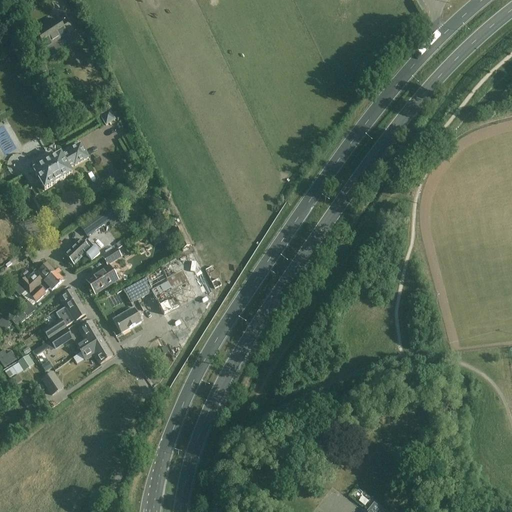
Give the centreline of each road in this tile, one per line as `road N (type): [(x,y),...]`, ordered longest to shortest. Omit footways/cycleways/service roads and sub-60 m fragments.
road 1 (primary): [(482,0),(410,68),(252,272),(172,427),(153,511)]
road 2 (primary): [(179,511),(200,431),(305,248),(365,162),(454,59),(511,7)]
road 3 (track): [(511,428),(499,395),(473,371),(415,357),(369,369),(268,413),(233,442),(216,464),(246,511)]
road 4 (track): [(398,360),(396,312),(417,168),(464,103),(511,60)]
road 5 (unclassified): [(109,511),(142,406),(139,383),(17,221)]
